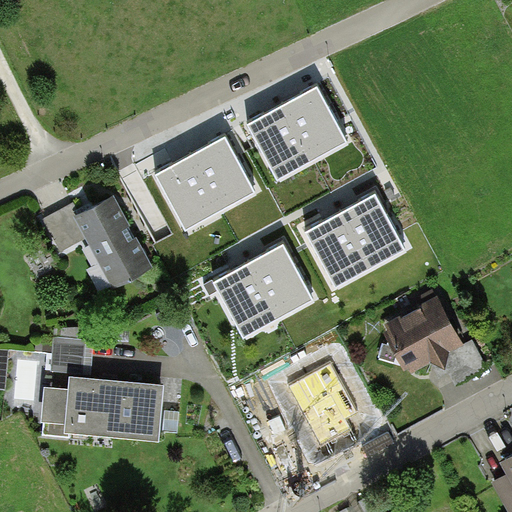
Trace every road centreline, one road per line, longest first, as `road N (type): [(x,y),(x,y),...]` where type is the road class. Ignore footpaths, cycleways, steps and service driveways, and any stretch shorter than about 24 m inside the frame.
road 1 (residential): [(0,191),(412,0)]
road 2 (residential): [(511,389),(289,511)]
